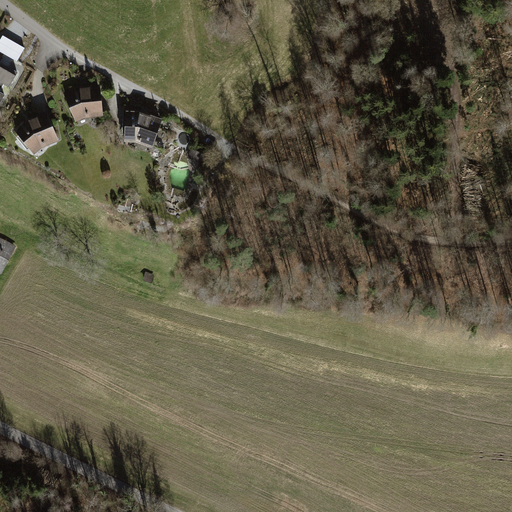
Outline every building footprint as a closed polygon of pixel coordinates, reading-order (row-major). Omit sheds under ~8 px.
[(25,51),(4,38),(0,44),(0,52),(18,63),(25,51)] [(0,111),(1,112),(10,97),(3,93),(7,87),(13,91),(22,76),(0,63),(0,111)] [(82,88),(65,95),(77,125),(88,121),(106,119),(103,88),(82,88)] [(144,112),(128,111),(127,143),(139,142),(155,150),(165,119),(144,112)] [(31,119),(17,132),(37,156),(46,149),(62,143),(50,114),(31,119)] [(0,231),(0,273),(4,275),(18,247),(1,238),(4,234),(0,231)] [(146,272),(142,282),(151,285),(155,275),(146,272)]
